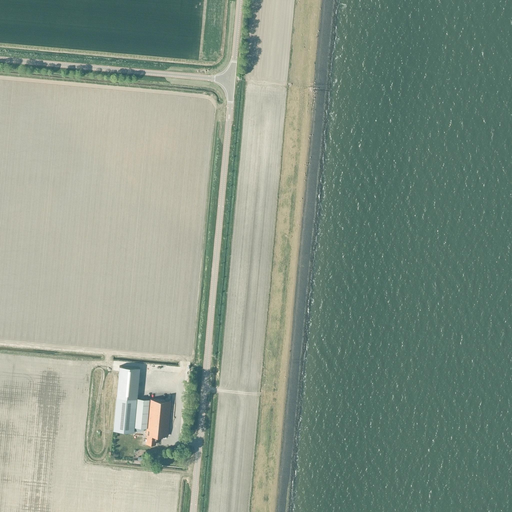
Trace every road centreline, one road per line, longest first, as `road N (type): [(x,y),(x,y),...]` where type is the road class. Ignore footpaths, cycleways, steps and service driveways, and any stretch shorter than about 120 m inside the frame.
road 1 (tertiary): [(192,511),(231,78)]
road 2 (tertiary): [(231,78),(0,58)]
